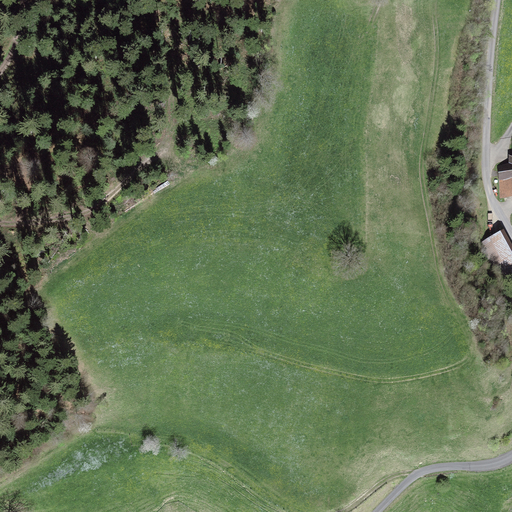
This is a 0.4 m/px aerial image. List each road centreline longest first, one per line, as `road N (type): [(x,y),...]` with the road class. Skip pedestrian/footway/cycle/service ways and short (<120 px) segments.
road 1 (track): [(0,481),(78,432),(114,426),(197,445),(302,511)]
road 2 (unclassified): [(497,0),(487,179),(511,236)]
road 3 (unclassified): [(511,457),(418,472),(376,511)]
